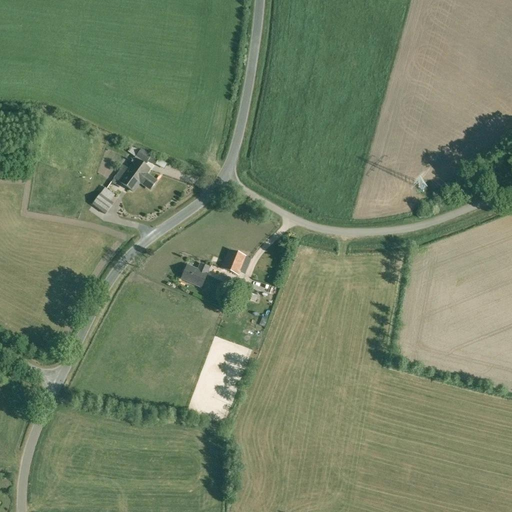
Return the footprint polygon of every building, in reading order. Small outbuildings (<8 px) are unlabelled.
[(130,148),(128,151),(136,157),(146,165),(151,156),(141,150),(140,151),(130,148)] [(151,190),(156,182),(146,175),(149,170),(136,161),(133,159),(131,163),(134,164),(128,172),(124,170),(118,178),(124,182),(122,185),(133,193),(140,182),(151,190)] [(113,205),(100,196),(93,206),(105,216),(113,205)] [(250,259),(246,257),(228,250),(221,270),(238,276),(240,272),(245,274),(250,259)] [(182,272),(183,274),(180,279),(200,288),(206,275),(209,269),(202,266),(199,272),(187,266),(185,268),(184,269),(182,272)] [(255,297),(248,296),(246,302),(253,304),(255,297)] [(256,316),(248,314),(246,320),(253,323),(256,316)]
